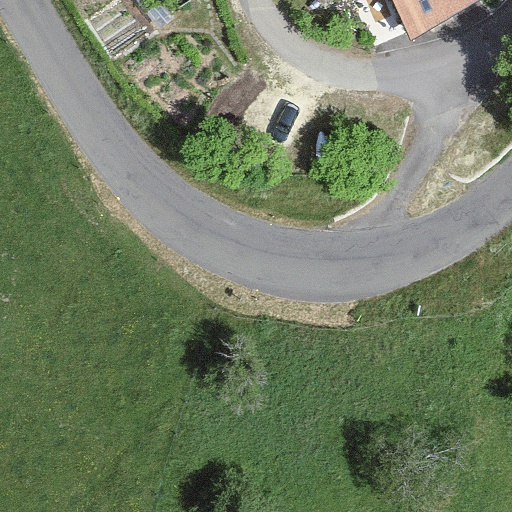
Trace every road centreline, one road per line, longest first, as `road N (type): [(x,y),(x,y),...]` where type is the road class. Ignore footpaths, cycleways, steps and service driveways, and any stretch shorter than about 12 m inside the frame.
road 1 (tertiary): [(21,0),(110,149),(176,221),(253,260),(349,267)]
road 2 (residential): [(260,0),(272,25),(326,71),(397,80),(456,69)]
road 3 (residential): [(456,69),(400,189),(349,267)]
road 4 (tertiary): [(349,267),(444,250),(511,181)]
